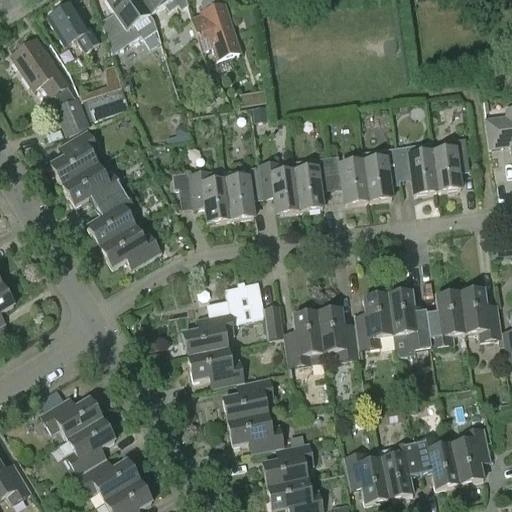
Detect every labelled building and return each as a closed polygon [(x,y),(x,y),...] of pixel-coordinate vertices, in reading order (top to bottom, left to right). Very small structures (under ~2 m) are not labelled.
[(113,18),(100,27),(111,60),(155,30),(149,20),(135,0),(107,0),(103,3),(113,18)] [(135,0),(149,20),(163,11),(167,17),(176,11),(179,16),(186,11),(182,0),(135,0)] [(200,21),(189,25),(200,57),(210,54),(215,67),(240,59),(223,9),(219,10),(217,3),(213,1),(201,5),(200,9),(202,16),(199,17),(200,21)] [(50,23),(47,25),(65,52),(76,45),(84,58),(98,49),(90,35),(86,37),(70,11),(59,18),(56,17),(51,20),(50,23)] [(35,45),(10,61),(33,95),(41,89),(57,112),(55,114),(65,140),(88,131),(77,104),(75,105),(35,45)] [(122,93),(89,108),(98,128),(132,112),(122,93)] [(506,122),(484,125),(488,154),(510,151),(511,161),(511,160),(511,113),(505,115),(506,122)] [(266,128),(264,114),(252,116),(254,130),(266,128)] [(173,133),(175,139),(166,143),(166,148),(191,144),(185,125),(176,128),(173,133)] [(62,163),(49,171),(61,191),(95,171),(89,161),(98,156),(85,135),(56,153),(62,163)] [(442,157),(430,158),(436,198),(459,195),(456,173),(467,171),(463,144),(441,147),(442,157)] [(406,152),(394,153),(398,180),(409,179),(412,201),(436,198),(430,158),(407,161),(406,152)] [(394,153),(360,158),(361,168),(367,207),(390,204),(388,188),(399,186),(398,180),(394,153)] [(337,161),(325,163),(329,190),(340,188),(343,211),(367,207),(361,168),(338,171),(337,161)] [(315,174),(292,177),(298,217),(321,214),(318,191),(329,190),(325,163),(314,164),(315,174)] [(278,169),(256,172),(260,199),(271,198),(274,220),(298,217),(292,177),(279,179),(278,169)] [(95,171),(61,191),(74,213),(88,205),(93,214),(123,196),(110,176),(102,181),(95,171)] [(246,183),(223,187),(229,229),(253,227),(249,201),(260,199),(256,172),(245,174),(246,183)] [(187,178),(171,180),(172,194),(177,194),(180,216),(190,214),(190,216),(201,215),(203,232),(229,229),(223,187),(210,188),(209,177),(187,180),(187,178)] [(99,224),(86,232),(99,253),(133,233),(126,222),(135,217),(123,196),(93,214),(99,224)] [(133,233),(99,253),(111,274),(125,266),(131,276),(160,258),(147,238),(139,243),(133,233)] [(197,335),(181,338),(186,362),(225,354),(223,343),(233,341),(230,329),(263,323),(266,345),(282,342),(282,339),(278,311),(262,314),(259,287),(223,294),(226,306),(206,310),(208,321),(195,324),(197,335)] [(0,349),(12,343),(0,322),(0,318),(12,312),(0,291),(0,349)] [(483,296),(459,299),(464,338),(476,337),(477,347),(500,344),(501,344),(500,337),(496,310),(485,312),(483,296)] [(386,301),(392,340),(394,357),(398,357),(399,362),(416,360),(416,354),(429,353),(425,320),(425,319),(424,312),(413,313),(411,298),(386,301)] [(436,317),(425,319),(425,320),(429,353),(454,350),(452,340),(464,338),(459,299),(434,302),(436,317)] [(364,320),(352,321),(353,329),(357,354),(381,352),(380,342),(392,340),(386,301),(362,304),(364,320)] [(340,315),(316,318),(321,357),(333,356),(334,365),(358,362),(357,354),(353,329),(342,331),(340,315)] [(294,337),(282,339),(282,342),(286,372),(322,367),(321,357),(316,318),(292,321),(294,337)] [(511,335),(500,337),(501,344),(500,344),(504,370),(511,369),(511,319),(509,320),(511,335)] [(225,354),(186,362),(191,387),(207,383),(209,394),(234,389),(242,387),(237,364),(227,366),(225,354)] [(236,400),(221,404),(225,428),(265,420),(262,408),(272,405),(267,382),(242,387),(234,389),(236,400)] [(68,402),(38,419),(50,440),(59,435),(65,445),(100,424),(87,403),(73,411),(68,402)] [(265,420),(225,428),(230,452),(246,448),(248,460),(274,454),(282,453),(277,429),(267,431),(265,420)] [(71,455),(63,461),(75,481),(105,463),(99,454),(113,446),(100,424),(65,445),(71,455)] [(461,447),(449,450),(457,489),(481,484),(478,468),(489,466),(482,433),(458,438),(461,447)] [(435,442),(411,448),(418,481),(429,478),(433,494),(457,489),(449,450),(437,452),(435,442)] [(276,466),(260,469),(265,493),(305,485),(303,473),(312,471),(307,447),(282,453),(274,454),(276,466)] [(390,462),(378,465),(386,504),(410,499),(407,483),(418,481),(411,448),(388,452),(390,462)] [(365,458),(341,462),(348,496),(359,493),(362,509),(386,504),(378,465),(367,467),(365,458)] [(105,463),(75,481),(88,502),(96,497),(102,507),(137,486),(124,465),(111,473),(105,463)] [(0,472),(0,503),(4,502),(9,510),(29,498),(11,468),(1,474),(0,472)] [(305,485),(265,493),(269,511),(320,511),(317,494),(307,496),(305,485)] [(105,511),(142,511),(150,507),(137,486),(102,507),(105,511)]
